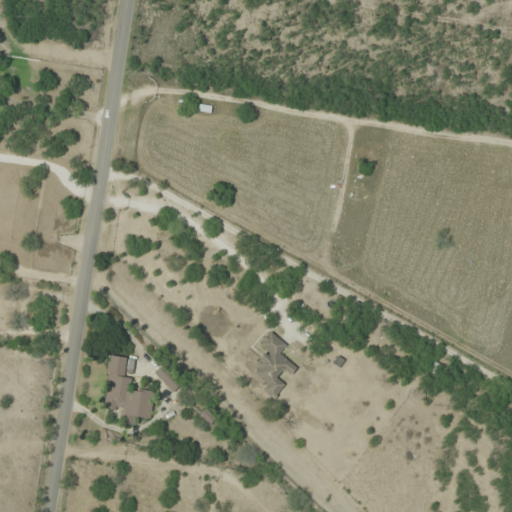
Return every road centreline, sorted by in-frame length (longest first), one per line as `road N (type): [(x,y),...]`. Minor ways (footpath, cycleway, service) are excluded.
road 1 (tertiary): [(48,511),(126,0)]
road 2 (residential): [(119,48),(361,83)]
